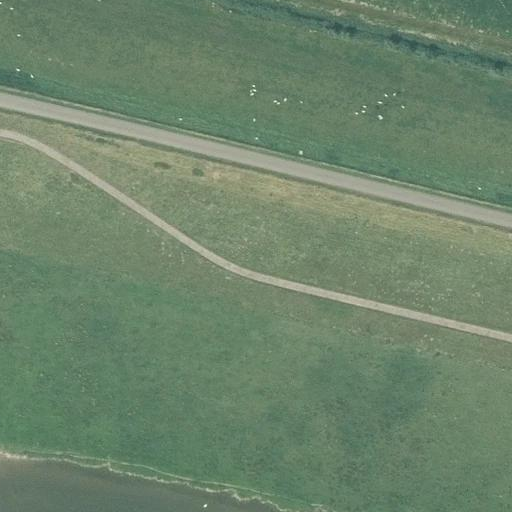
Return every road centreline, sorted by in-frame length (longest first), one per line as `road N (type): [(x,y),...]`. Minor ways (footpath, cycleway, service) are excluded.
road 1 (unclassified): [(511,224),(0,101)]
road 2 (unknown): [(0,266),(511,383)]
